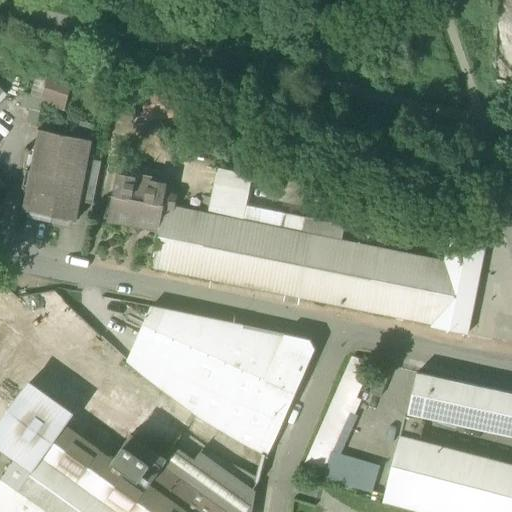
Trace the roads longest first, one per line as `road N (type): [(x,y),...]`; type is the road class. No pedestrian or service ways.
road 1 (residential): [(345,331),(0,258)]
road 2 (residential): [(280,511),(345,331)]
road 3 (track): [(491,167),(440,0)]
road 4 (residential): [(511,375),(345,331)]
